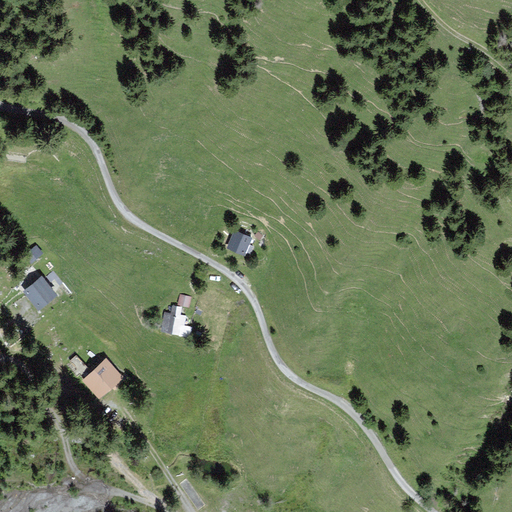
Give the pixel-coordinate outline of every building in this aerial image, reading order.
[(249,239),(233,231),(224,250),(239,257),(241,254),(248,257),(252,248),(246,246),(249,239)] [(52,297),(38,277),(20,289),(34,310),(52,297)] [(189,299),(177,297),(175,306),(187,308),(189,299)] [(178,309),(169,307),(167,315),(161,313),(156,332),(180,338),(185,319),(176,317),(178,309)] [(119,379),(104,360),(79,379),(94,399),(119,379)]
